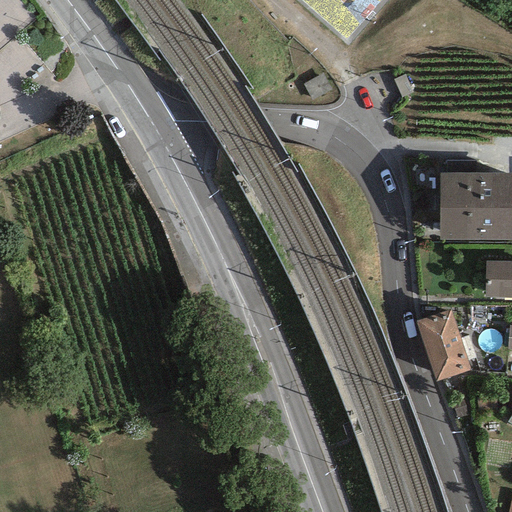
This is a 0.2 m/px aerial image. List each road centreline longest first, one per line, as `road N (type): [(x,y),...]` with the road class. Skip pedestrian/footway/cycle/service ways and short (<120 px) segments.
road 1 (secondary): [(466,511),(401,326),(384,221),(357,150),(274,127),(150,125)]
road 2 (primary): [(322,511),(226,270),(150,125)]
road 3 (track): [(275,0),(352,92),(357,150)]
road 4 (primary): [(150,125),(65,0)]
